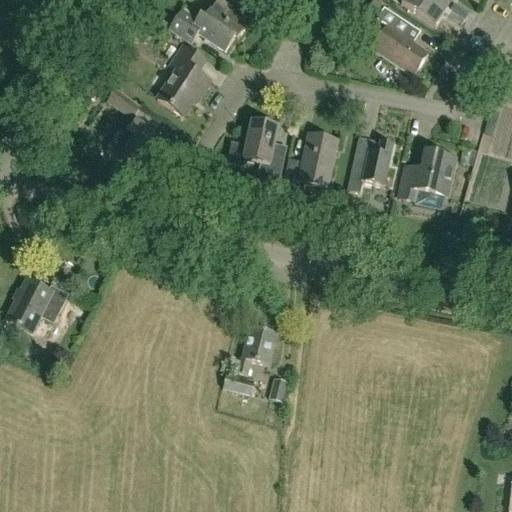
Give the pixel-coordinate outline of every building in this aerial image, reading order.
[(436,12),(440,5),(432,0),(405,0),(401,7),(434,29),(443,16),(436,12)] [(451,12),(455,6),(452,4),(446,0),(443,0),(440,5),(451,12)] [(411,31),(386,14),(389,10),(376,2),(375,1),(365,15),(375,22),(386,29),(370,53),(411,81),(427,56),(404,41),(411,31)] [(446,19),(451,12),(440,5),(436,12),(443,16),(446,19)] [(469,15),(455,6),(451,12),(464,21),(469,15)] [(236,44),(247,27),(226,13),(224,14),(212,7),(202,21),(199,19),(195,23),(181,13),(167,31),(190,47),(197,38),(224,55),(233,42),(236,44)] [(464,21),(451,12),(446,19),(460,28),(464,21)] [(176,73),(156,103),(181,119),(195,100),(197,102),(209,85),(195,76),(204,63),(183,49),(169,69),(176,73)] [(511,95),(508,95),(496,91),(493,100),(505,104),(511,105),(511,95)] [(107,106),(132,123),(140,111),(115,94),(107,106)] [(136,124),(125,139),(123,137),(119,138),(110,151),(111,154),(122,163),(125,159),(149,176),(152,170),(157,169),(156,165),(158,162),(165,166),(175,151),(136,124)] [(277,188),(284,158),(271,155),(276,133),(251,127),(246,150),(231,146),(226,168),(242,172),(244,163),(259,167),(256,183),(277,188)] [(325,192),(335,146),(308,140),(302,166),(287,163),(281,193),(301,197),(303,187),(325,192)] [(383,191),(392,149),(358,141),(346,194),(358,197),(361,186),(383,191)] [(460,164),(474,167),(476,158),(462,155),(460,164)] [(443,200),(446,201),(454,162),(424,156),(420,173),(404,169),(397,201),(413,205),(412,208),(440,214),(443,200)] [(26,284),(5,325),(31,338),(40,321),(53,327),(67,299),(50,290),(48,295),(26,284)] [(250,366),(268,370),(276,338),(250,331),(242,363),(238,362),(235,377),(247,380),(250,366)] [(21,356),(34,362),(40,349),(27,342),(21,356)] [(253,385),(226,378),(222,392),(249,399),(253,385)] [(274,384),(269,403),(281,406),(286,387),(274,384)]
